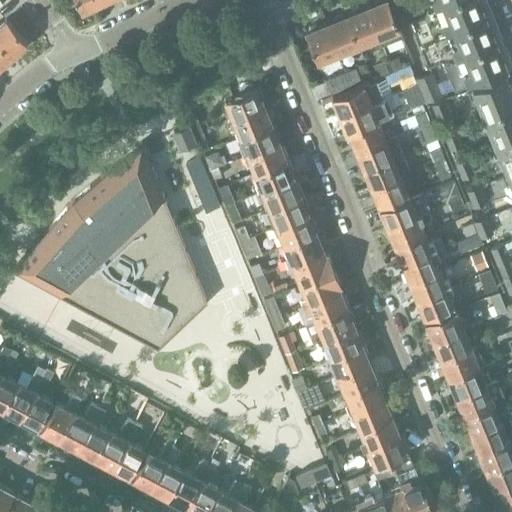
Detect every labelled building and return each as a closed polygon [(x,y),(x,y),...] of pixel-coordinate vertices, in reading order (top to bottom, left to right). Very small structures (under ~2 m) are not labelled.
[(99,2),(98,0),(76,0),(77,1),(75,1),(79,10),(81,9),(81,10),(99,2)] [(367,5),(379,35),(382,43),(402,34),(399,27),(388,0),(375,0),(374,2),(367,5)] [(423,9),(419,0),(401,0),(407,15),(423,9)] [(479,0),(449,0),(436,6),(446,31),(486,15),(479,0)] [(379,35),(367,5),(358,9),(355,7),(349,10),(348,13),(346,13),(358,43),(370,38),(374,46),(382,43),(379,35)] [(457,57),(446,31),(436,6),(427,9),(425,13),(409,20),(428,66),(444,60),(448,61),(457,57)] [(334,18),(326,22),(338,51),(358,43),(346,13),(344,14),(342,13),(335,16),(334,18)] [(446,31),(457,57),(496,41),(486,15),(446,31)] [(6,18),(0,23),(0,40),(12,54),(27,41),(6,18)] [(338,51),(326,22),(318,25),(315,24),(309,26),(308,29),(305,30),(317,59),(338,51)] [(0,40),(0,65),(12,54),(0,40)] [(496,41),(457,57),(468,83),(507,67),(496,41)] [(396,54),(388,58),(393,70),(401,67),(401,66),(396,54)] [(393,70),(388,58),(377,62),(382,75),(393,70)] [(401,67),(394,69),(402,88),(403,88),(418,82),(416,77),(410,63),(401,66),(401,67)] [(355,67),(346,71),(351,83),(360,79),(355,67)] [(425,99),(425,100),(441,94),(432,70),(416,77),(418,82),(425,99)] [(351,83),(346,71),(326,79),(331,91),(351,83)] [(476,96),(484,116),(511,104),(511,89),(505,73),(467,89),(471,98),(476,96)] [(225,110),(229,118),(264,104),(261,98),(264,97),(259,86),(257,87),(256,86),(254,86),(254,84),(251,85),(248,82),(243,82),(240,85),(240,90),(237,91),(238,92),(237,92),(237,93),(225,98),(229,109),(225,110)] [(332,95),(340,113),(374,99),(371,92),(367,93),(363,82),(332,95)] [(418,82),(403,88),(409,105),(425,99),(418,82)] [(432,103),(435,112),(447,107),(444,98),(432,103)] [(340,113),(347,131),(378,119),(373,108),(378,106),(374,99),(340,113)] [(236,125),(240,135),(273,121),(269,110),(267,110),(264,104),(229,118),(232,127),(236,125)] [(488,125),(496,144),(511,137),(511,104),(484,116),(479,118),(483,127),(488,125)] [(447,107),(435,112),(438,120),(450,115),(447,107)] [(415,114),(418,123),(429,119),(425,110),(415,114)] [(189,121),(194,133),(201,130),(197,117),(189,121)] [(354,143),(356,148),(389,135),(386,127),(382,129),(378,119),(347,131),(347,132),(349,131),(350,134),(348,134),(352,144),(354,143)] [(429,119),(418,123),(422,133),(432,128),(429,119)] [(240,146),(243,154),(279,140),(276,134),(278,133),(273,121),(240,135),(244,144),(240,146)] [(174,130),(181,147),(195,141),(188,124),(174,130)] [(444,132),(447,141),(459,136),(455,127),(444,132)] [(199,151),(203,150),(209,148),(201,130),(194,133),(192,134),(199,151)] [(358,157),(362,167),(392,155),(388,144),(392,142),(389,135),(356,148),(360,157),(358,157)] [(459,136),(447,141),(450,149),(462,144),(459,136)] [(500,153),(508,173),(511,171),(511,137),(496,144),(491,146),(495,155),(500,153)] [(251,161),(255,171),(288,157),(283,146),(281,146),(279,140),(243,154),(247,163),(251,161)] [(73,201),(15,268),(163,343),(210,296),(178,221),(143,141),(73,201)] [(429,150),(433,159),(443,155),(439,146),(429,150)] [(203,150),(210,168),(218,165),(211,147),(209,148),(203,150)] [(368,176),(371,184),(404,171),(401,164),(397,165),(392,155),(362,167),(366,177),(368,176)] [(443,155),(433,159),(437,169),(447,164),(443,155)] [(455,161),(459,169),(470,165),(467,156),(455,161)] [(199,157),(186,162),(206,211),(219,205),(199,157)] [(255,182),(258,190),(293,176),(291,170),(293,169),(288,157),(255,171),(258,180),(255,182)] [(218,165),(210,168),(214,178),(222,175),(218,165)] [(470,165),(459,169),(462,178),(474,173),(470,165)] [(404,171),(371,184),(374,191),(372,192),(376,201),(378,200),(379,203),(407,191),(403,180),(407,178),(404,171)] [(511,182),(511,183),(511,171),(508,173),(503,175),(506,184),(511,182)] [(258,190),(266,208),(303,193),(298,181),(296,182),(293,176),(258,190)] [(441,182),(449,200),(460,196),(452,177),(441,182)] [(467,190),(470,198),(482,193),(479,185),(467,190)] [(221,195),(225,205),(234,201),(230,192),(221,195)] [(266,208),(273,226),(308,212),(306,206),(308,205),(303,193),(266,208)] [(385,219),(388,226),(421,213),(421,212),(428,209),(425,201),(418,204),(414,193),(380,206),(381,209),(379,210),(383,220),(385,219)] [(482,193),(470,198),(474,206),(486,202),(482,193)] [(460,196),(449,200),(452,210),(464,205),(460,196)] [(280,233),(284,243),(317,229),(313,217),(311,218),(308,212),(273,226),(276,234),(280,233)] [(389,234),(393,244),(424,231),(419,221),(424,219),(421,213),(388,226),(391,233),(389,234)] [(474,220),(474,221),(478,229),(489,224),(486,216),(474,220)] [(478,230),(478,229),(474,221),(461,226),(464,236),(474,231),(475,232),(478,230)] [(235,228),(240,240),(248,236),(243,224),(235,228)] [(478,229),(478,230),(481,237),(493,232),(489,224),(478,229)] [(279,256),(283,264),(323,248),(320,241),(322,241),(317,229),(284,243),(288,252),(279,256)] [(399,253),(402,261),(443,245),(440,237),(428,242),(424,231),(393,244),(397,254),(399,253)] [(248,236),(240,240),(245,252),(253,249),(248,236)] [(491,247),(494,256),(506,251),(502,243),(491,247)] [(404,270),(408,280),(439,268),(434,257),(446,252),(443,245),(402,261),(405,269),(404,270)] [(295,269),(300,281),(333,267),(327,252),(325,252),(323,248),(283,264),(286,272),(295,269)] [(494,256),(497,264),(509,259),(506,251),(494,256)] [(475,262),(479,272),(489,268),(485,258),(475,262)] [(497,264),(503,276),(511,272),(511,266),(509,259),(497,264)] [(250,265),(255,276),(263,272),(259,261),(250,265)] [(338,284),(340,283),(333,267),(300,281),(305,293),(301,295),(304,303),(340,288),(338,284)] [(414,289),(417,298),(450,284),(447,276),(443,278),(439,268),(408,280),(412,290),(414,289)] [(489,268),(479,272),(486,291),(497,286),(489,268)] [(263,272),(255,276),(262,294),(271,291),(263,272)] [(511,272),(503,276),(506,285),(511,282),(511,272)] [(450,284),(417,298),(419,304),(418,304),(421,314),(423,313),(424,316),(453,304),(449,293),(453,291),(450,284)] [(312,310),(315,319),(349,305),(344,294),(342,295),(340,288),(304,303),(308,311),(312,310)] [(264,298),(271,317),(280,313),(273,294),(264,298)] [(493,303),(497,313),(506,309),(502,299),(493,303)] [(316,330),(319,339),(354,324),(352,318),(354,317),(349,305),(315,319),(319,329),(316,330)] [(425,320),(433,338),(463,326),(463,327),(468,325),(465,317),(460,319),(455,307),(425,320)] [(506,309),(497,313),(501,322),(510,319),(506,309)] [(280,313),(271,317),(276,328),(285,325),(280,313)] [(326,345),(330,355),(364,341),(359,330),(357,331),(354,324),(319,339),(323,347),(326,345)] [(433,338),(440,357),(470,344),(471,345),(475,343),(472,335),(467,337),(463,327),(463,326),(433,338)] [(288,331),(278,335),(285,352),(295,348),(288,331)] [(330,366),(334,375),(369,360),(366,354),(369,353),(364,341),(330,355),(334,365),(330,366)] [(440,357),(448,375),(478,363),(478,364),(483,362),(480,354),(475,356),(471,345),(470,344),(440,357)] [(0,407),(1,408),(16,380),(6,374),(18,351),(11,347),(6,357),(0,367),(0,407)] [(295,348),(285,352),(293,371),(303,366),(296,348),(295,348)] [(341,381),(345,391),(378,377),(374,366),(372,367),(369,360),(334,375),(337,383),(341,381)] [(448,375),(456,394),(485,381),(486,382),(490,380),(487,372),(482,374),(478,364),(478,363),(448,375)] [(41,375),(19,417),(25,420),(26,423),(32,426),(34,425),(37,426),(52,398),(41,393),(53,370),(46,366),(41,375)] [(12,413),(19,417),(41,375),(33,371),(26,385),(16,380),(1,408),(3,409),(4,411),(10,414),(12,413)] [(307,386),(302,374),(292,378),(297,390),(307,386)] [(345,402),(349,410),(384,396),(381,390),(383,389),(378,377),(345,391),(349,401),(345,402)] [(456,394),(463,412),(493,400),(493,401),(504,396),(497,378),(490,380),(486,382),(485,381),(456,394)] [(307,386),(297,391),(302,403),(312,399),(307,386)] [(58,438),(73,410),(81,396),(73,392),(66,406),(55,400),(40,428),(43,430),(43,432),(49,435),(51,434),(58,438)] [(356,417),(360,427),(393,413),(388,402),(386,402),(384,396),(349,410),(352,419),(356,417)] [(463,412),(471,430),(500,418),(501,419),(506,417),(502,409),(497,411),(493,401),(493,400),(463,412)] [(69,444),(76,447),(98,405),(90,401),(83,415),(73,410),(58,438),(60,439),(61,441),(67,444),(69,444)] [(91,455),(93,456),(108,428),(98,423),(105,409),(98,405),(76,447),(82,450),(83,453),(89,456),(91,455)] [(318,412),(311,415),(315,424),(322,421),(318,412)] [(360,438),(363,446),(398,432),(396,426),(398,425),(393,413),(360,427),(364,437),(360,438)] [(471,430),(478,449),(511,435),(511,425),(508,416),(506,417),(501,419),(500,418),(471,430)] [(104,462),(111,466),(133,424),(125,420),(118,434),(108,428),(93,456),(95,457),(96,460),(102,463),(104,462)] [(322,421),(315,424),(319,434),(326,431),(322,421)] [(133,424),(111,466),(117,469),(118,471),(124,474),(126,474),(129,475),(144,447),(133,441),(140,428),(133,424)] [(144,483),(150,486),(172,445),(176,436),(169,432),(165,441),(157,454),(147,449),(132,477),(135,478),(135,481),(141,484),(144,483)] [(398,432),(363,446),(367,455),(370,453),(375,464),(406,451),(406,449),(408,449),(403,437),(401,438),(398,432)] [(511,435),(478,449),(486,467),(511,456),(511,435)] [(336,444),(326,449),(330,460),(341,456),(336,444)] [(165,494),(167,496),(182,468),(172,462),(179,449),(172,445),(150,486),(156,490),(157,492),(163,495),(165,494)] [(300,455),(304,465),(320,459),(316,448),(300,455)] [(391,461),(400,481),(412,511),(431,511),(432,511),(431,510),(433,509),(430,502),(435,500),(425,476),(420,478),(420,477),(409,482),(404,469),(414,465),(410,453),(391,461)] [(341,456),(330,460),(335,471),(345,467),(341,456)] [(511,456),(486,467),(493,485),(511,477),(511,456)] [(179,501),(185,505),(208,463),(200,459),(192,473),(182,468),(167,496),(170,497),(170,499),(176,502),(179,501)] [(326,461),(310,468),(314,479),(331,472),(326,461)] [(373,468),(377,478),(391,472),(387,462),(373,468)] [(204,511),(218,486),(207,481),(214,467),(208,463),(185,505),(191,508),(192,511),(194,511),(204,511)] [(314,479),(310,468),(295,474),(300,485),(314,479)] [(364,472),(355,476),(358,483),(368,479),(364,472)] [(273,501),(281,505),(285,496),(298,490),(293,478),(287,475),(273,501)] [(358,483),(355,476),(346,480),(349,487),(358,483)] [(511,477),(493,485),(501,505),(511,500),(511,477)] [(227,511),(243,482),(235,478),(228,492),(218,486),(204,511),(227,511)] [(393,489),(383,493),(391,511),(412,511),(400,481),(391,485),(393,489)] [(243,482),(227,511),(249,511),(254,505),(242,499),(249,486),(243,482)] [(0,483),(0,511),(1,511),(13,490),(0,483)] [(27,511),(33,501),(16,492),(5,511),(27,511)] [(372,493),(364,496),(370,511),(391,511),(383,493),(373,497),(372,493)] [(357,503),(347,507),(348,511),(370,511),(364,496),(355,500),(357,503)] [(49,511),(51,509),(41,503),(40,505),(33,501),(27,511),(49,511)]
